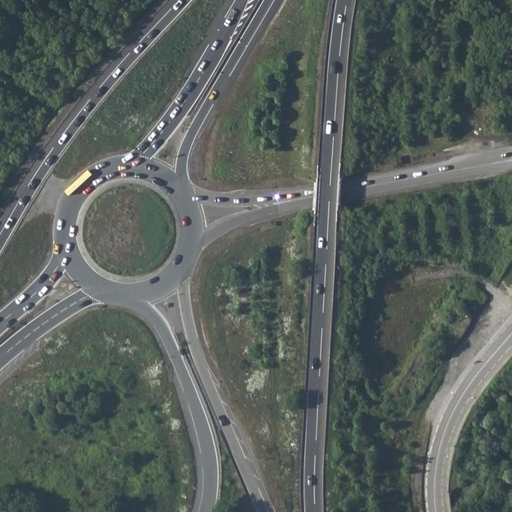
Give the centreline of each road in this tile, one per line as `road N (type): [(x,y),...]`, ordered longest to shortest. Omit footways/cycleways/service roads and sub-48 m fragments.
road 1 (motorway): [(310,511),(342,0)]
road 2 (trunk): [(183,0),(89,105),(0,241)]
road 3 (trunk): [(262,511),(192,340),(180,272)]
road 4 (trunk): [(132,296),(165,334),(200,418),(210,478),(205,511)]
road 5 (motorway): [(182,190),(189,140),(269,0)]
road 6 (tertiary): [(511,334),(465,391),(442,436),(436,511)]
road 7 (motorway): [(241,0),(180,108),(131,164)]
road 8 (tertiary): [(293,200),(485,165)]
road 9 (primary): [(0,358),(101,289)]
road 10 (primary): [(131,164),(107,168),(78,190),(66,211),(66,247)]
